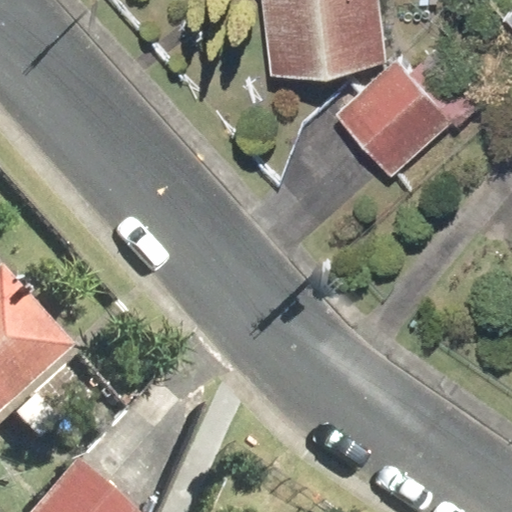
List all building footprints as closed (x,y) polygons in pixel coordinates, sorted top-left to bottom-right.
[(258,0),(267,68),(382,54),(375,0),(258,0)] [(395,161),(447,111),(392,55),(340,104),(395,161)] [(511,194),(492,218),(511,235),(511,194)] [(0,408),(62,351),(0,285),(0,408)] [(114,511),(69,471),(30,511),(114,511)]
